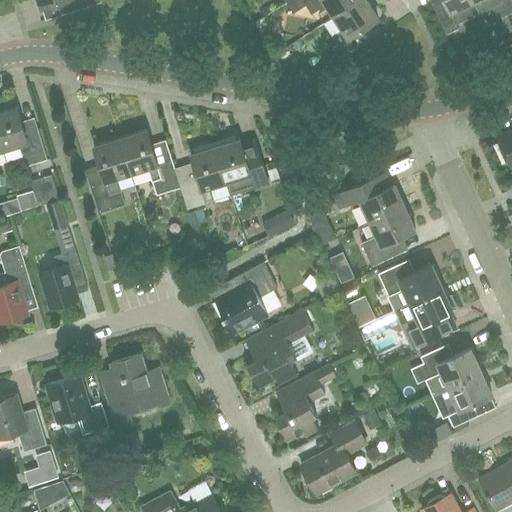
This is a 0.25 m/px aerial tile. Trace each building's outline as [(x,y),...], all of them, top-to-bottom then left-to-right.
[(38,0),(41,8),(59,2),(63,14),(102,1),(101,0),(38,0)] [(290,0),(286,3),(292,13),(306,4),(312,13),(325,4),(334,17),(360,0),(290,0)] [(364,0),(360,0),(334,17),(341,30),(331,36),(337,45),(331,49),(338,59),(367,41),(360,31),(377,20),(364,0)] [(472,2),(470,0),(439,0),(431,4),(445,35),(456,30),(454,25),(478,14),(473,2),(472,2)] [(498,0),(470,0),(472,2),(473,2),(476,0),(486,0),(496,20),(506,16),(498,0)] [(498,0),(506,16),(511,13),(511,5),(509,0),(498,0)] [(0,111),(0,141),(3,150),(19,145),(25,166),(47,159),(37,127),(24,131),(16,106),(0,111)] [(511,129),(497,136),(511,166),(511,165),(511,129)] [(157,195),(180,188),(171,159),(157,164),(146,130),(120,138),(131,174),(149,169),(157,195)] [(240,138),(236,139),(235,137),(233,136),(214,142),(231,195),(268,183),(254,138),(241,142),(240,138)] [(131,174),(120,138),(93,146),(104,180),(90,185),(98,213),(125,205),(117,179),(131,174)] [(198,180),(185,184),(192,208),(231,195),(214,142),(194,148),(193,150),(194,153),(190,154),(198,180)] [(333,196),(339,209),(359,200),(370,223),(405,207),(395,183),(394,184),(388,171),(333,196)] [(68,225),(59,199),(52,175),(31,181),(38,206),(46,203),(54,229),(68,225)] [(405,207),(370,223),(376,236),(361,243),(366,253),(372,267),(399,254),(393,241),(416,230),(405,207)] [(0,322),(27,314),(21,293),(32,289),(24,262),(25,262),(20,245),(2,250),(0,255),(4,268),(3,269),(4,272),(0,273),(0,322)] [(69,271),(80,267),(75,250),(54,257),(57,268),(39,273),(50,308),(78,299),(69,271)] [(108,270),(118,267),(113,253),(103,256),(108,270)] [(395,310),(443,288),(432,264),(415,272),(409,260),(379,274),(395,310)] [(259,298),(277,288),(264,262),(232,280),(238,290),(216,302),(224,316),(222,317),(230,333),(267,313),(259,298)] [(443,288),(395,310),(404,329),(412,347),(442,333),(446,331),(445,331),(439,318),(450,313),(454,311),(453,309),(457,307),(451,295),(447,296),(443,288)] [(248,365),(260,389),(277,379),(280,385),(298,375),(291,362),(297,358),(290,344),(315,331),(303,309),(245,341),(256,361),(248,365)] [(432,395),(448,387),(481,371),(470,348),(453,356),(449,345),(422,357),(430,376),(425,379),(432,395)] [(150,384),(146,370),(141,355),(112,364),(121,392),(108,396),(119,430),(132,426),(127,411),(168,398),(162,381),(150,384)] [(337,377),(331,365),(276,394),(286,412),(276,418),(287,440),(302,433),(304,437),(318,430),(312,419),(316,416),(309,402),(326,393),(321,385),(337,377)] [(481,371),(448,387),(455,401),(444,406),(454,427),(480,414),(475,404),(492,396),(481,371)] [(60,422),(63,421),(68,439),(84,434),(85,435),(110,427),(102,402),(88,406),(78,374),(48,384),(60,422)] [(24,452),(47,444),(36,408),(23,412),(17,393),(0,398),(0,438),(18,432),(24,452)] [(374,408),(363,414),(370,429),(381,424),(374,408)] [(346,454),(366,443),(355,422),(331,435),(337,446),(301,465),(316,493),(356,472),(346,454)] [(124,459),(143,454),(135,430),(117,436),(124,459)] [(497,511),(511,511),(511,461),(479,479),(497,511)] [(170,493),(142,508),(144,511),(221,511),(212,494),(180,511),(170,493)] [(428,501),(426,506),(422,509),(423,511),(473,511),(472,509),(466,511),(460,511),(450,494),(445,496),(439,495),(428,501)]
